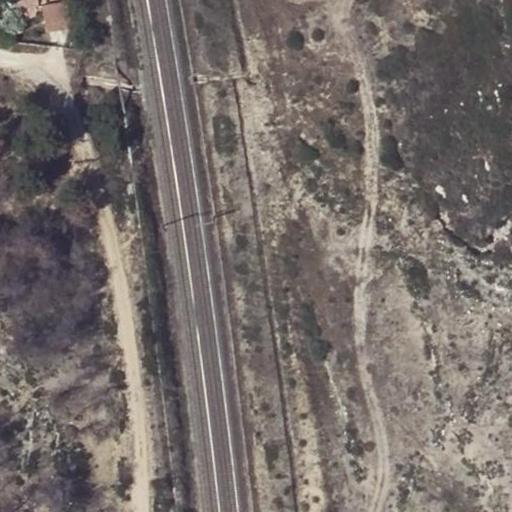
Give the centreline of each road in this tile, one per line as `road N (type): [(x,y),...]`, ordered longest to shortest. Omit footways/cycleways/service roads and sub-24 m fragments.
road 1 (track): [(86,159),(138,414),(142,511)]
road 2 (unclassified): [(0,59),(52,89),(86,159)]
